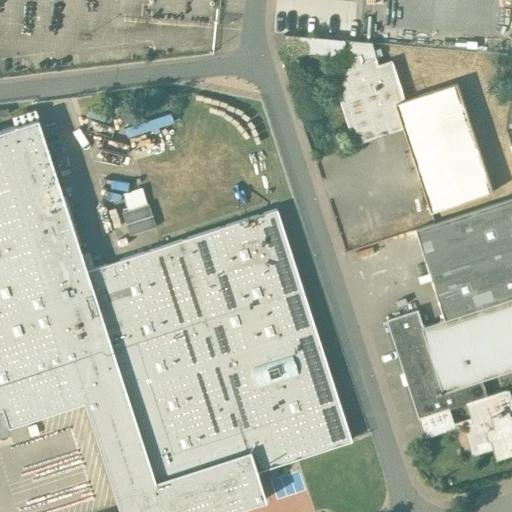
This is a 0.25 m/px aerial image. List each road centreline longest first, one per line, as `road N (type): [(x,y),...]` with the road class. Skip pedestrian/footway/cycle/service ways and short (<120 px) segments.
road 1 (residential): [(407,511),(262,60)]
road 2 (residential): [(0,92),(262,60)]
